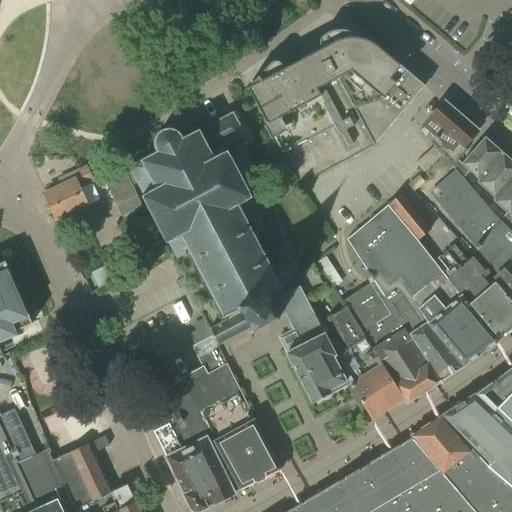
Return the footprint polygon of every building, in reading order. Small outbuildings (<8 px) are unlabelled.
[(340,31),(337,30),(333,30),(327,30),(332,38),(245,85),(254,101),(298,182),(372,142),(426,86),(419,80),(381,46),(378,44),(375,42),(369,39),(363,36),(360,35),(353,33),(347,32),(340,31)] [(445,103),(424,126),(432,133),(427,138),(453,167),(458,162),(458,161),(468,150),(465,147),(478,132),(457,114),(457,113),(445,103)] [(209,329),(213,337),(218,347),(250,330),(250,334),(253,335),(254,330),(264,325),(274,320),(279,321),(280,318),(279,317),(276,316),(270,305),(272,299),(269,295),(279,290),(281,293),(284,291),(282,288),(283,287),(282,287),(286,285),(285,284),(291,281),(290,275),(287,268),(281,265),(276,268),(276,266),(272,269),(265,255),(269,253),(267,250),(264,252),(257,239),(260,237),(259,234),(255,236),(248,224),(260,218),(251,200),(253,199),(229,152),(226,153),(223,148),(246,136),(233,113),(182,139),(177,134),(175,133),(171,132),(165,132),(163,133),(161,136),(159,140),(157,144),(157,147),(158,151),(158,153),(130,169),(145,196),(143,198),(167,245),(169,244),(178,261),(190,255),(196,267),(193,268),(195,272),(198,270),(205,283),(202,284),(203,288),(206,285),(213,298),(210,300),(212,303),(215,302),(222,315),(218,317),(220,320),(223,318),(224,319),(225,319),(226,320),(209,329)] [(458,162),(453,167),(456,171),(460,175),(465,169),(469,172),(479,181),(477,183),(495,199),(492,201),(507,214),(510,217),(503,225),(506,228),(511,221),(511,161),(503,154),(502,155),(501,153),(502,153),(493,145),(485,138),(484,139),(461,164),(458,161),(458,162)] [(433,147),(415,163),(423,172),(441,156),(433,147)] [(87,206),(78,187),(91,181),(92,181),(91,179),(101,174),(116,206),(137,196),(125,172),(122,165),(122,164),(107,171),(105,166),(100,168),(89,174),(86,168),(72,174),(60,180),(62,186),(44,195),(49,205),(56,221),(72,213),(74,216),(85,211),(83,208),(87,206)] [(456,172),(431,193),(476,246),(475,247),(498,275),(494,278),(511,298),(511,235),(510,232),(506,228),(503,225),(463,180),(460,175),(456,171),(456,172)] [(419,177),(409,185),(414,191),(424,183),(419,177)] [(402,193),(387,206),(416,241),(431,229),(402,193)] [(362,265),(368,274),(378,268),(387,282),(400,273),(413,291),(420,311),(429,322),(429,323),(465,366),(468,364),(490,347),(499,340),(498,339),(500,338),(448,279),(446,280),(442,274),(415,241),(416,241),(387,206),(347,240),(362,265)] [(500,338),(511,328),(511,303),(495,283),(490,287),(480,276),(484,272),(472,258),(468,262),(453,245),(437,259),(452,276),(448,279),(500,338)] [(0,358),(10,355),(19,351),(18,348),(12,334),(19,331),(18,329),(17,327),(17,326),(32,319),(5,257),(0,259),(0,358)] [(373,282),(344,300),(353,315),(352,316),(403,399),(406,403),(465,366),(429,323),(429,322),(420,311),(413,291),(400,273),(387,282),(378,268),(368,274),(373,282)] [(279,317),(288,312),(297,328),(279,337),(286,349),(287,352),(286,353),(312,403),(331,394),(330,391),(346,382),(333,356),(336,355),(308,302),(304,294),(299,285),(284,292),(284,291),(281,293),(279,290),(269,295),(272,299),(270,305),(276,316),(279,317)] [(353,315),(344,300),(342,302),(345,308),(327,319),(347,349),(336,356),(350,384),(348,385),(357,398),(371,420),(403,399),(352,316),(353,315)] [(207,378),(184,389),(187,395),(186,396),(200,413),(211,435),(209,436),(238,492),(281,471),(280,468),(279,468),(267,445),(265,441),(250,412),(231,374),(218,347),(213,337),(192,347),(195,353),(202,367),(203,370),(207,378)] [(511,371),(510,370),(474,395),(477,397),(511,429),(511,371)] [(142,403),(140,403),(155,435),(168,462),(170,465),(184,494),(183,494),(191,509),(199,511),(207,507),(238,492),(209,436),(211,435),(200,413),(186,396),(165,406),(160,395),(159,394),(142,403)] [(511,488),(511,429),(477,397),(474,395),(444,415),(490,462),(486,466),(490,470),(511,488)] [(0,415),(0,511),(38,511),(18,465),(36,456),(35,455),(15,409),(0,415)] [(412,438),(287,511),(511,511),(511,488),(490,470),(473,452),(470,453),(440,417),(411,436),(412,438)] [(52,462),(51,462),(75,511),(139,511),(127,484),(110,493),(92,454),(109,445),(105,436),(88,444),(52,462)] [(75,511),(51,462),(46,450),(35,455),(36,456),(18,465),(38,511),(75,511)]
